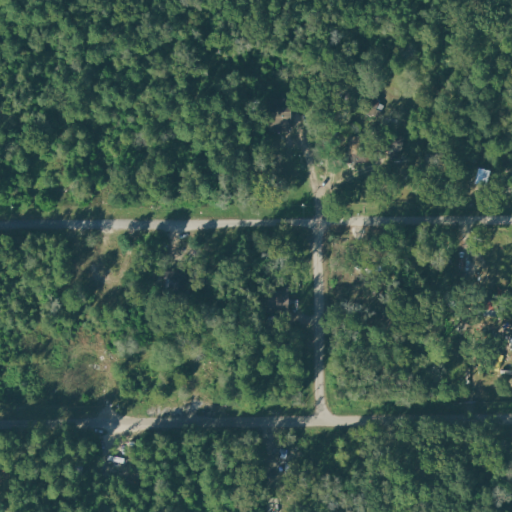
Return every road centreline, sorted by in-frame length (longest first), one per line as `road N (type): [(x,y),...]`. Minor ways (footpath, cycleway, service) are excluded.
road 1 (residential): [(0,425),(511,418)]
road 2 (residential): [(0,227),(511,221)]
road 3 (residential): [(320,185),(322,421)]
